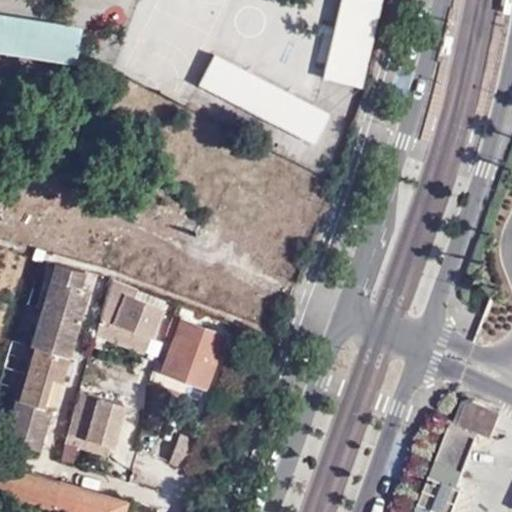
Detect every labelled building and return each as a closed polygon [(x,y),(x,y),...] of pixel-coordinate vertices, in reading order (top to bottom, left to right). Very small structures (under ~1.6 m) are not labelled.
[(377,1),(371,0),(340,0),(321,80),(359,90),(369,54),(382,3),(377,1)] [(0,52),(76,65),(83,25),(0,11),(0,52)] [(308,147),(323,118),(210,57),(195,85),(308,147)] [(0,340),(8,343),(34,254),(0,244),(0,340)] [(86,271),(54,262),(30,344),(34,346),(18,399),(14,398),(3,438),(40,450),(87,289),(81,287),(86,271)] [(133,295),(135,287),(109,278),(109,279),(96,322),(103,324),(105,319),(151,335),(161,305),(133,295)] [(223,334),(173,316),(167,334),(176,337),(164,369),(205,384),(223,334)] [(147,349),(151,335),(105,319),(103,324),(96,322),(94,331),(147,349)] [(123,403),(78,388),(66,430),(111,443),(123,403)] [(506,407),(478,396),(471,400),(463,419),(496,433),(506,407)] [(482,433),(454,422),(418,511),(457,511),(469,484),(463,482),(482,433)] [(108,454),(111,443),(66,430),(64,440),(108,454)] [(169,459),(187,466),(197,438),(179,432),(169,459)] [(115,511),(120,497),(0,459),(0,484),(50,500),(85,511),(115,511)] [(50,500),(9,488),(5,498),(47,511),(50,500)] [(85,511),(50,500),(47,511),(49,511),(85,511)]
